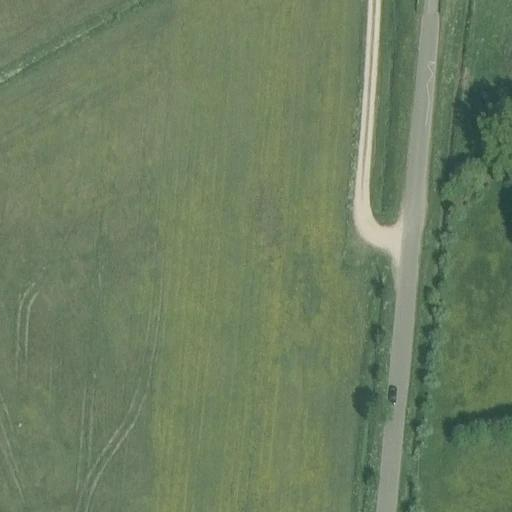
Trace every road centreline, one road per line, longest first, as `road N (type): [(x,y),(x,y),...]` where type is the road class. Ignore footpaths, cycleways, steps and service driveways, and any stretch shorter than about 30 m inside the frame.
road 1 (unclassified): [(386,511),(432,0)]
road 2 (track): [(409,250),(371,241),(360,211),(374,0)]
